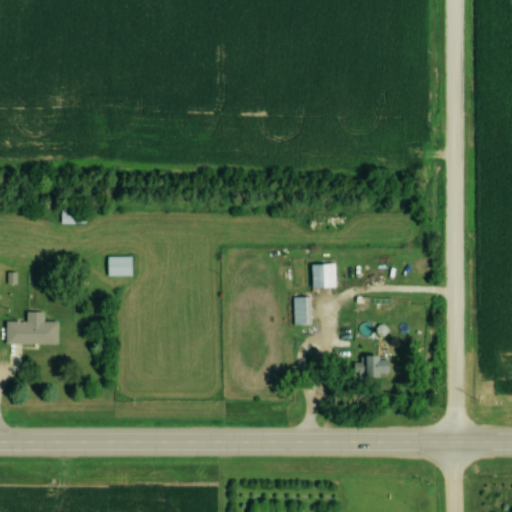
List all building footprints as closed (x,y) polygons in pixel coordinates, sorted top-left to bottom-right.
[(58,225),(83,225),(83,212),(58,212),(58,225)] [(129,258),(104,258),(104,277),(129,277),(129,258)] [(309,290),(332,290),(332,266),(309,266),(309,290)] [(290,327),(308,327),(308,298),(290,298),(290,327)] [(3,323),(3,345),(54,345),(54,323),(41,323),(41,313),(23,313),(23,323),(3,323)] [(384,358),(354,358),(354,381),(384,381),(384,358)]
